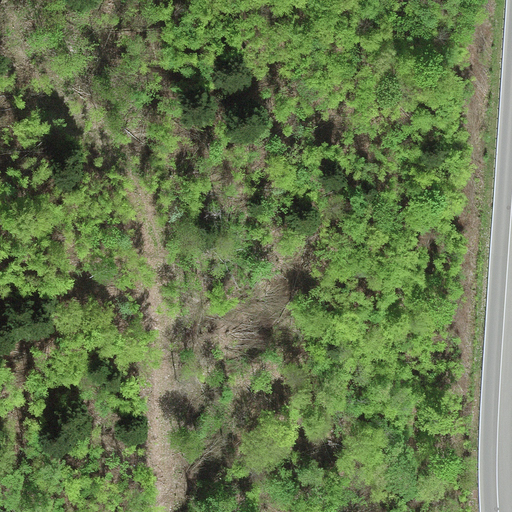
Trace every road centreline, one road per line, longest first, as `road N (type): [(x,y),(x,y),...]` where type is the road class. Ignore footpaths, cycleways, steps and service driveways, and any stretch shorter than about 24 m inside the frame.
road 1 (track): [(0,5),(153,223),(172,511)]
road 2 (secondary): [(511,218),(500,511)]
